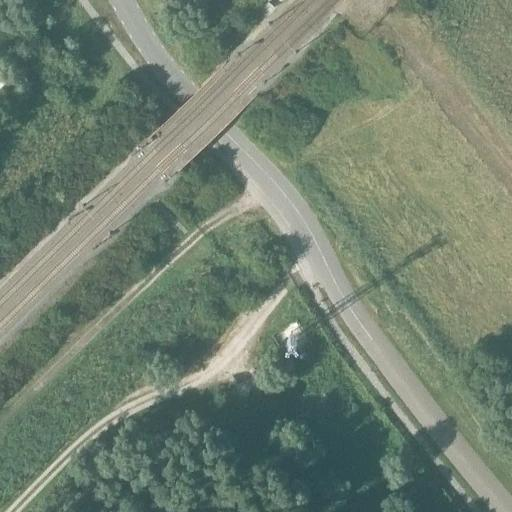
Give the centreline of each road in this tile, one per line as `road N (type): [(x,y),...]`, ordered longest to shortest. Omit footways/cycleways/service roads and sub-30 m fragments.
road 1 (tertiary): [(507,511),(360,325),(270,179),(179,84),(122,0)]
road 2 (track): [(0,428),(192,242),(272,182)]
road 3 (track): [(307,274),(272,296),(244,364),(360,511)]
road 4 (track): [(15,511),(111,415),(161,388),(244,364)]
road 5 (track): [(511,174),(386,18)]
